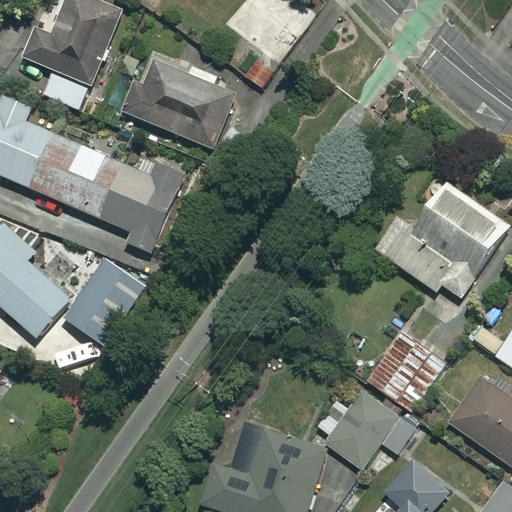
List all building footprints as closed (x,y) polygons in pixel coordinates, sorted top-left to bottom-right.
[(124,8),(102,0),(69,0),(55,36),(37,29),(26,58),(55,69),(44,95),(83,111),(124,8)] [(319,15),(300,0),(248,0),(228,26),(264,54),(247,76),(262,87),(319,15)] [(126,112),(215,149),(211,157),(227,164),(241,130),(226,123),(240,89),(151,52),(126,112)] [(32,106),(6,95),(0,109),(0,176),(1,174),(133,231),(129,241),(162,256),(196,177),(147,156),(140,171),(26,121),(32,106)] [(511,225),(446,180),(414,227),(399,217),(377,249),(438,291),(443,283),(462,296),(511,225)] [(35,252),(0,221),(0,303),(38,336),(73,295),(30,257),(35,252)] [(148,285),(108,259),(68,319),(108,345),(148,285)] [(511,333),(506,342),(480,323),(471,337),(511,365),(511,333)] [(448,362),(402,331),(368,379),(414,411),(448,362)] [(0,375),(5,368),(0,364),(0,488),(11,472),(0,465),(0,375)] [(511,398),(482,377),(450,423),(511,465),(511,398)] [(320,426),(332,434),(326,443),(363,468),(403,408),(365,384),(350,407),(338,399),(320,426)] [(217,459),(203,507),(220,511),(305,511),(326,445),(248,422),(236,464),(217,459)] [(430,511),(447,494),(410,462),(366,511),(430,511)] [(511,511),(511,485),(505,480),(482,511),(511,511)]
